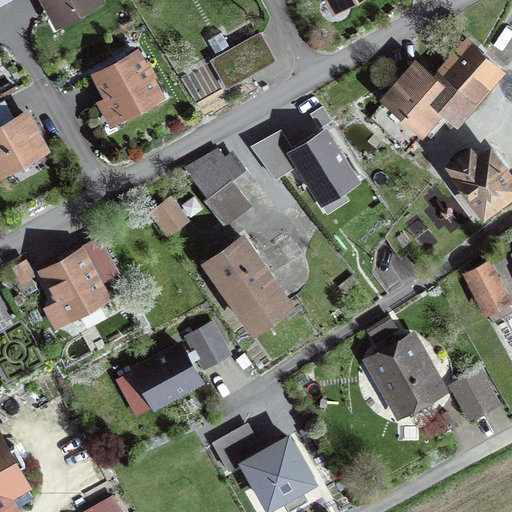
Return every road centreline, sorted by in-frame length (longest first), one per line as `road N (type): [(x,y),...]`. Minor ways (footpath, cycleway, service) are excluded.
road 1 (residential): [(452,0),(0,250)]
road 2 (residential): [(219,409),(511,214)]
road 3 (track): [(371,511),(511,436)]
